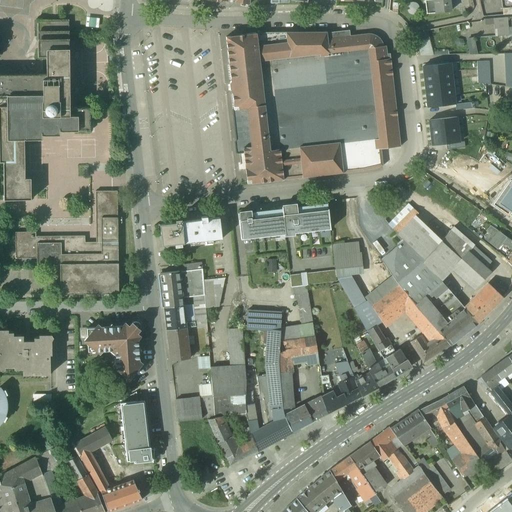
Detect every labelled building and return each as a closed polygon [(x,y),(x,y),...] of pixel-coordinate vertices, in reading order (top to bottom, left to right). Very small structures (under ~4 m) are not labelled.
[(429,13),(437,12),(436,1),(436,0),(432,1),(427,1),(429,13)] [(449,0),(435,0),(436,0),(436,1),(437,12),(450,10),(449,0)] [(511,0),(501,0),(503,8),(511,7),(511,0)] [(507,18),(494,19),(495,36),(508,35),(507,18)] [(7,104),(7,107),(0,106),(0,162),(3,162),(4,201),(31,200),(31,179),(25,179),(25,140),(43,140),(43,136),(60,135),(60,131),(90,131),(90,107),(75,107),(75,109),(70,109),(69,19),(37,19),(38,57),(46,57),(46,74),(0,74),(0,96),(7,96),(7,98),(7,101),(7,104)] [(433,56),(426,31),(415,35),(421,56),(433,56)] [(326,32),(267,32),(225,38),(230,81),(229,83),(230,92),(232,93),(237,140),(236,142),(237,151),(239,153),(240,165),(245,164),(247,184),(363,171),(383,166),(381,149),(400,147),(390,59),(387,59),(386,46),(383,46),(381,41),(378,37),(373,34),(368,33),(327,38),(326,32)] [(474,38),(467,39),(469,55),(477,54),(476,51),(475,41),(474,38)] [(488,62),(477,62),(478,83),(490,85),(488,62)] [(423,67),(424,75),(452,72),(451,64),(423,67)] [(424,75),(425,83),(452,80),(452,72),(424,75)] [(425,83),(426,91),(453,88),(452,80),(425,83)] [(426,91),(426,99),(454,96),(453,88),(426,91)] [(426,99),(427,107),(455,104),(454,96),(426,99)] [(429,120),(430,129),(458,126),(457,117),(429,120)] [(430,129),(431,137),(459,133),(458,126),(430,129)] [(460,142),(459,133),(431,137),(432,145),(446,144),(460,142)] [(117,191),(95,191),(96,242),(85,242),(85,236),(36,237),(37,258),(37,266),(44,266),(60,266),(60,264),(118,263),(117,191)] [(296,205),(281,206),(282,213),(283,213),(285,234),(330,229),(328,208),(297,212),(296,205)] [(389,224),(398,235),(415,216),(417,215),(407,206),(389,224)] [(282,213),(251,217),(250,212),(246,212),(238,213),(241,239),(285,234),(283,213),(282,213)] [(204,219),(182,222),(184,242),(221,238),(219,218),(207,219),(207,216),(203,216),(204,219)] [(421,262),(440,241),(415,216),(398,235),(403,241),(421,262)] [(179,222),(160,224),(163,245),(184,242),(181,219),(178,219),(179,222)] [(484,239),(489,243),(498,231),(490,226),(487,230),(489,233),(484,239)] [(474,246),(453,227),(440,241),(461,259),(468,253),(474,246)] [(511,241),(498,231),(489,243),(497,249),(502,244),(508,247),(511,248),(511,251),(511,253),(511,254),(511,241)] [(33,232),(14,233),(15,247),(19,247),(20,259),(37,258),(36,237),(33,237),(33,232)] [(421,262),(403,241),(381,260),(393,277),(399,285),(416,272),(424,265),(421,262)] [(461,259),(440,241),(421,262),(424,265),(440,280),(455,266),(461,259)] [(335,270),(336,276),(363,274),(358,243),(332,245),(335,270)] [(474,246),(468,253),(485,268),(491,261),(474,246)] [(490,273),(468,253),(461,259),(455,266),(477,285),(490,273)] [(277,260),(267,259),(267,270),(277,271),(277,260)] [(118,263),(60,264),(60,266),(61,294),(119,293),(118,263)] [(440,280),(424,265),(416,272),(399,285),(411,299),(415,304),(424,296),(442,282),(440,280)] [(190,270),(179,271),(182,298),(193,296),(204,295),(203,280),(202,268),(190,270)] [(335,270),(305,273),(307,285),(336,281),(336,276),(335,270)] [(179,271),(161,273),(164,300),(182,298),(179,271)] [(305,273),(290,275),(291,287),(307,285),(305,273)] [(336,277),(354,308),(361,304),(366,301),(352,276),(336,277)] [(399,285),(393,277),(367,298),(368,300),(372,307),(399,285)] [(225,278),(203,280),(204,295),(205,303),(205,308),(219,306),(225,278)] [(493,280),(489,285),(500,296),(507,287),(500,282),(498,284),(493,280)] [(442,282),(424,296),(428,300),(433,296),(435,299),(448,289),(442,282)] [(294,299),(308,296),(307,285),(292,287),(294,299)] [(399,285),(372,307),(382,322),(402,307),(411,299),(399,285)] [(489,285),(475,299),(488,312),(502,297),(500,296),(489,285)] [(469,305),(459,293),(455,297),(465,309),(469,305)] [(204,295),(193,296),(194,304),(205,303),(204,295)] [(312,323),(308,296),(296,299),(301,325),(312,323)] [(428,300),(424,296),(415,304),(424,315),(433,307),(428,300)] [(437,311),(427,318),(449,345),(477,323),(465,309),(455,297),(454,296),(437,311)] [(182,298),(164,300),(165,307),(183,305),(182,298)] [(415,304),(411,299),(402,307),(413,320),(415,319),(433,339),(440,333),(427,318),(424,315),(415,304)] [(488,312),(475,299),(469,305),(465,309),(477,323),(488,312)] [(366,301),(361,304),(374,326),(376,325),(376,326),(382,322),(372,307),(368,300),(366,301)] [(205,303),(194,304),(196,326),(207,325),(205,308),(205,303)] [(194,304),(183,305),(186,328),(196,326),(194,304)] [(374,326),(361,304),(354,308),(367,330),(374,326)] [(183,305),(165,307),(167,330),(186,328),(183,305)] [(433,307),(424,315),(427,318),(437,311),(433,307)] [(280,313),(247,310),(247,329),(269,331),(280,331),(280,313)] [(128,325),(113,326),(111,329),(108,326),(100,327),(97,324),(94,327),(87,328),(88,352),(115,350),(115,363),(113,365),(129,379),(143,364),(139,361),(139,353),(136,351),(139,348),(138,334),(136,333),(140,329),(140,327),(140,325),(139,323),(138,322),(136,321),(134,322),(132,323),(129,326),(128,325)] [(280,337),(280,342),(315,336),(312,323),(301,325),(280,328),(280,331),(280,337)] [(374,326),(367,330),(375,344),(384,339),(376,326),(376,325),(374,326)] [(186,328),(167,330),(171,360),(189,358),(186,328)] [(23,335),(6,336),(6,333),(8,333),(8,329),(0,329),(0,369),(0,366),(4,366),(4,367),(15,367),(15,366),(19,366),(19,369),(23,369),(23,375),(27,375),(27,372),(45,372),(45,374),(50,374),(50,354),(51,354),(51,340),(53,338),(51,335),(39,335),(39,339),(41,339),(41,341),(23,341),(23,335)] [(231,366),(244,365),(242,329),(229,329),(231,366)] [(433,339),(426,343),(434,354),(449,345),(440,333),(433,339)] [(434,354),(426,343),(420,335),(409,342),(423,361),(434,354)] [(315,336),(280,342),(279,359),(283,358),(305,354),(317,352),(315,336)] [(280,337),(269,337),(267,360),(268,375),(273,409),(282,408),(279,372),(279,365),(279,359),(280,342),(280,337)] [(384,339),(375,344),(379,351),(390,344),(387,337),(384,339)] [(390,344),(379,351),(383,358),(395,351),(390,344)] [(395,351),(383,358),(384,359),(385,358),(390,367),(396,376),(411,366),(407,359),(406,359),(399,349),(395,351)] [(368,350),(360,354),(366,368),(367,369),(375,364),(368,350)] [(317,352),(305,354),(307,363),(307,366),(319,364),(317,352)] [(305,354),(283,358),(283,365),(287,365),(288,372),(288,373),(292,372),(291,366),(307,363),(305,354)] [(511,361),(508,356),(493,368),(501,379),(504,377),(511,371),(511,370),(511,361)] [(283,358),(279,359),(279,365),(279,372),(288,372),(287,365),(283,365),(283,358)] [(351,369),(347,361),(345,362),(351,378),(354,377),(352,372),(351,369)] [(348,379),(351,378),(345,362),(334,364),(339,376),(345,374),(348,379)] [(375,364),(367,369),(369,372),(378,386),(396,376),(390,367),(381,372),(376,363),(375,364)] [(231,366),(211,367),(213,395),(222,395),(230,394),(246,393),(245,379),(244,365),(231,366)] [(493,368),(480,377),(489,388),(489,387),(501,379),(493,368)] [(288,372),(279,372),(282,408),(291,407),(288,373),(288,372)] [(359,378),(357,375),(354,377),(362,395),(378,386),(369,372),(359,378)] [(264,426),(274,421),(268,375),(257,377),(262,418),(264,426)] [(341,382),(340,383),(344,394),(347,403),(362,395),(354,377),(351,378),(348,379),(341,382)] [(501,379),(489,387),(491,390),(497,386),(501,383),(502,383),(506,379),(504,377),(501,379)] [(250,379),(245,379),(246,393),(246,413),(246,416),(249,426),(250,429),(251,433),(257,430),(250,379)] [(511,394),(502,383),(501,383),(497,386),(508,400),(511,396),(511,394)] [(463,386),(441,399),(448,409),(457,404),(462,412),(466,410),(475,404),(463,386)] [(509,415),(493,427),(509,447),(511,445),(511,404),(508,400),(497,386),(491,390),(488,392),(504,412),(506,413),(507,412),(509,415)] [(333,390),(321,396),(327,413),(347,403),(344,394),(337,398),(333,390)] [(246,393),(230,394),(233,415),(246,413),(246,393)] [(213,395),(204,396),(207,418),(208,418),(215,417),(213,395)] [(223,416),(222,395),(213,395),(215,417),(220,417),(223,416)] [(200,396),(175,399),(178,421),(202,418),(200,396)] [(321,396),(296,409),(304,425),(327,413),(321,396)] [(441,399),(418,411),(424,419),(437,412),(444,427),(454,421),(453,419),(448,409),(441,399)] [(129,402),(120,403),(126,451),(128,451),(128,456),(126,456),(127,461),(133,460),(134,463),(151,461),(151,462),(153,462),(154,448),(153,447),(153,448),(150,448),(144,400),(136,401),(129,402)] [(448,409),(453,419),(462,412),(457,404),(448,409)] [(475,404),(466,410),(472,418),(481,413),(475,404)] [(282,408),(273,409),(274,421),(264,426),(273,441),(292,431),(284,415),(282,408)] [(296,409),(284,415),(292,431),(304,425),(296,409)] [(472,448),(475,453),(489,443),(472,418),(466,410),(462,412),(453,419),(454,421),(472,448)] [(418,411),(390,429),(397,438),(402,445),(429,427),(424,419),(418,411)] [(497,437),(481,413),(472,418),(489,443),(497,437)] [(215,417),(208,418),(211,427),(222,422),(220,417),(215,417)] [(454,421),(444,427),(465,452),(472,448),(454,421)] [(222,422),(211,427),(218,443),(229,437),(222,422)] [(105,426),(74,443),(81,456),(90,452),(112,439),(105,426)] [(273,441),(264,426),(257,430),(251,433),(253,438),(258,449),(273,441)] [(390,429),(390,428),(384,431),(390,439),(389,440),(391,444),(392,444),(394,441),(397,438),(390,429)] [(384,431),(371,442),(380,452),(382,455),(381,456),(384,459),(388,456),(391,453),(390,452),(395,449),(391,444),(389,440),(390,439),(384,431)] [(431,437),(427,440),(433,447),(439,443),(434,435),(431,437)] [(253,438),(236,446),(231,436),(229,437),(218,443),(229,464),(258,449),(253,438)] [(475,453),(482,464),(484,466),(504,451),(497,437),(489,443),(475,453)] [(371,442),(370,441),(369,442),(378,454),(380,452),(371,442)] [(369,442),(350,456),(359,469),(368,462),(378,454),(369,442)] [(54,447),(36,457),(41,473),(42,475),(49,471),(63,464),(54,447)] [(465,452),(452,460),(463,476),(482,464),(475,453),(472,448),(465,452)] [(413,472),(395,449),(390,452),(391,453),(388,456),(405,477),(405,478),(413,472)] [(90,452),(81,456),(100,489),(102,495),(106,494),(104,490),(107,489),(106,485),(107,484),(90,452)] [(76,456),(68,461),(78,479),(87,474),(76,456)] [(350,456),(330,471),(336,481),(342,477),(341,476),(342,476),(346,474),(347,473),(358,487),(367,482),(359,469),(350,456)] [(36,457),(0,476),(0,483),(1,489),(2,489),(23,483),(41,473),(36,457)] [(422,458),(416,463),(419,467),(423,472),(429,467),(422,458)] [(384,483),(373,467),(368,462),(359,469),(367,482),(374,493),(383,487),(382,486),(384,483)] [(423,472),(440,496),(450,489),(432,465),(429,467),(423,472)] [(413,472),(405,478),(405,477),(391,487),(390,494),(404,511),(423,511),(426,510),(432,505),(441,498),(440,496),(423,472),(419,467),(413,472)] [(59,498),(49,471),(42,475),(51,501),(59,498)] [(310,486),(324,502),(331,497),(340,488),(336,481),(330,471),(310,486)] [(23,483),(2,489),(1,489),(0,489),(7,511),(55,511),(51,501),(42,475),(41,473),(23,483)] [(97,493),(87,474),(78,479),(77,480),(76,482),(78,485),(81,486),(86,495),(86,494),(87,496),(97,493)] [(346,474),(342,476),(341,476),(342,477),(346,483),(350,480),(346,474)] [(107,489),(104,490),(106,494),(102,495),(108,511),(142,499),(138,491),(139,490),(138,487),(137,487),(133,480),(107,489)] [(367,482),(358,487),(365,498),(367,498),(374,493),(367,482)] [(324,502),(310,486),(296,498),(308,511),(312,511),(320,506),(324,502)] [(340,488),(331,497),(332,500),(334,499),(341,511),(347,507),(350,505),(350,504),(347,499),(340,488)] [(87,496),(76,500),(80,511),(105,511),(97,493),(87,496)] [(80,511),(76,500),(62,505),(59,498),(51,501),(55,511),(80,511)] [(308,511),(296,498),(280,511),(308,511)] [(507,500),(491,511),(508,511),(503,505),(508,502),(507,500)] [(511,511),(511,506),(508,502),(503,505),(508,511),(511,511)]
